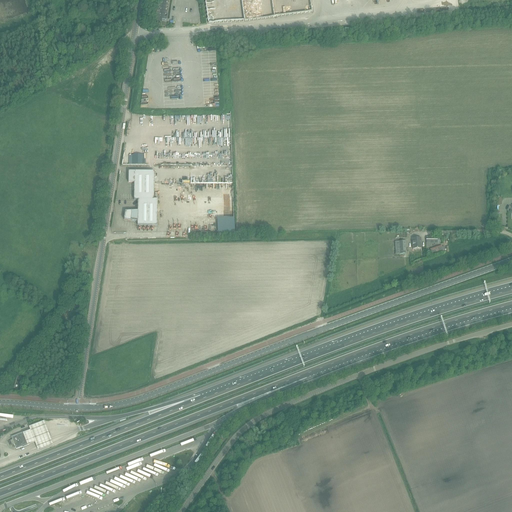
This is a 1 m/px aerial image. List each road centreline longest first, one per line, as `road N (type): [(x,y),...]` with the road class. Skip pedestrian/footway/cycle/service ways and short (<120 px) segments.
road 1 (tertiary): [(78,407),(147,396),(511,258)]
road 2 (unclassified): [(78,407),(139,0)]
road 3 (motorway): [(511,289),(202,398)]
road 4 (motorway): [(0,493),(305,374)]
road 5 (unclassified): [(177,511),(246,428),(348,378)]
road 6 (motorway): [(305,374),(511,304)]
road 7 (motorway): [(202,398),(0,478)]
road 8 (unknown): [(134,31),(321,22)]
road 9 (unclassified): [(511,324),(348,378)]
